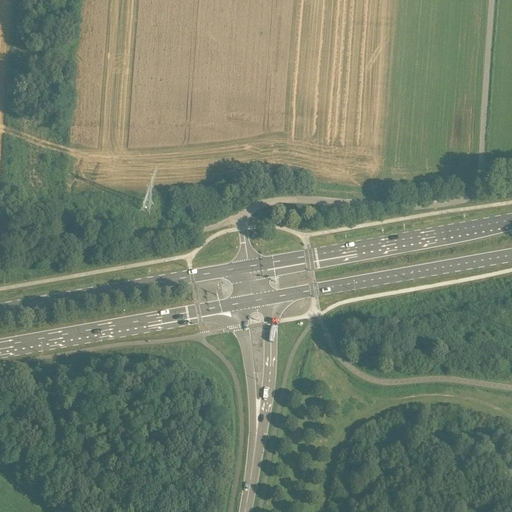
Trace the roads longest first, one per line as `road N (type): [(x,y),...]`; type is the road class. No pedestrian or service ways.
road 1 (unclassified): [(248,267),(243,228),(267,201),(420,206),(471,196),(481,158),(491,0)]
road 2 (primary): [(511,220),(248,267)]
road 3 (primary): [(248,267),(0,309)]
road 4 (primary): [(264,298),(511,255)]
road 5 (primary): [(0,346),(241,303)]
road 6 (secondary): [(255,449),(269,386),(264,298)]
road 7 (secondary): [(241,303),(255,449)]
